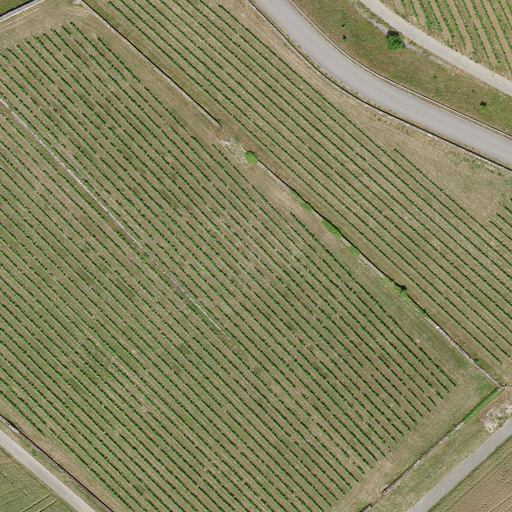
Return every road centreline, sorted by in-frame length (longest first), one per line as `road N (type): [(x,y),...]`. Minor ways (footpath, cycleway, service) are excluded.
road 1 (track): [(0,432),(91,511),(410,511),(511,419)]
road 2 (unclassified): [(511,153),(361,80),(270,0)]
road 3 (track): [(511,88),(371,0)]
